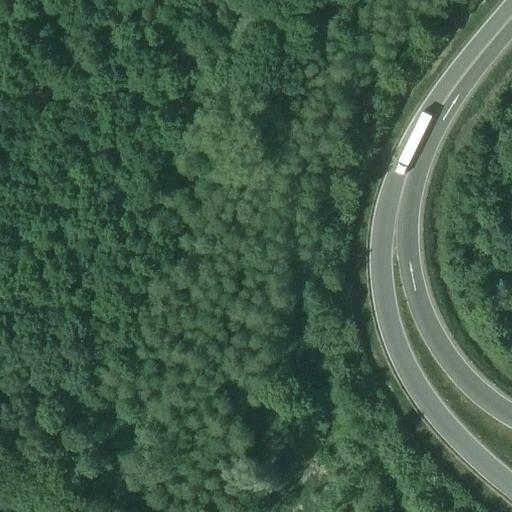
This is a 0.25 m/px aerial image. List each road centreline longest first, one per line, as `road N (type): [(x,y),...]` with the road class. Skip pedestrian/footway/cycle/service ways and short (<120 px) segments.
road 1 (motorway): [(404,202),(384,274),(406,371),(442,423),(511,485)]
road 2 (motorway): [(511,414),(471,386),(436,345),(413,284),(404,202)]
road 3 (motorway): [(511,25),(437,114),(404,202)]
